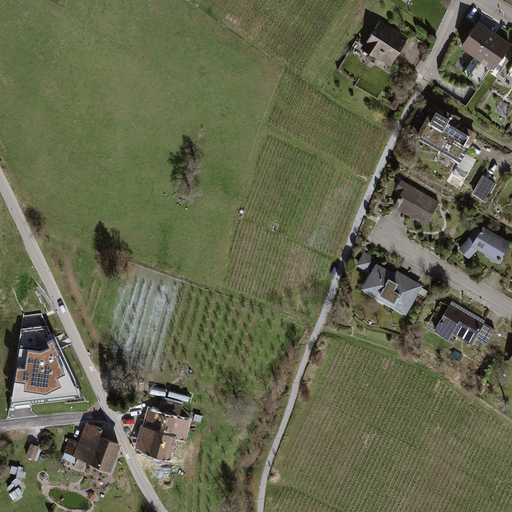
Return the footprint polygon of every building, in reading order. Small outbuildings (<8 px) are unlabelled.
[(381,20),(363,50),(391,66),(409,38),(381,20)] [(478,21),(461,46),(494,69),(511,44),(478,21)] [(435,105),(416,136),(461,162),(477,133),(451,119),(454,115),(435,105)] [(443,156),(441,164),(452,168),(455,161),(443,156)] [(498,183),(483,175),(472,193),(486,202),(498,183)] [(394,206),(426,225),(440,201),(401,179),(396,189),(402,192),(394,206)] [(511,242),(479,223),(467,242),(459,249),(469,259),(479,250),(500,262),(511,242)] [(379,260),(364,252),(356,267),(370,275),(377,263),(379,260)] [(396,274),(377,263),(370,275),(362,288),(406,316),(423,285),(398,270),(396,274)] [(495,330),(451,304),(450,306),(441,301),(437,309),(445,314),(435,330),(449,339),(452,332),(473,344),(478,336),(487,341),(495,330)] [(47,326),(21,329),(9,409),(30,407),(30,405),(83,398),(54,334),(51,335),(47,326)] [(161,413),(152,410),(142,447),(170,456),(176,436),(183,438),(188,420),(181,418),(184,407),(164,402),(161,413)] [(88,423),(75,455),(109,469),(119,444),(99,436),(102,428),(88,423)]
